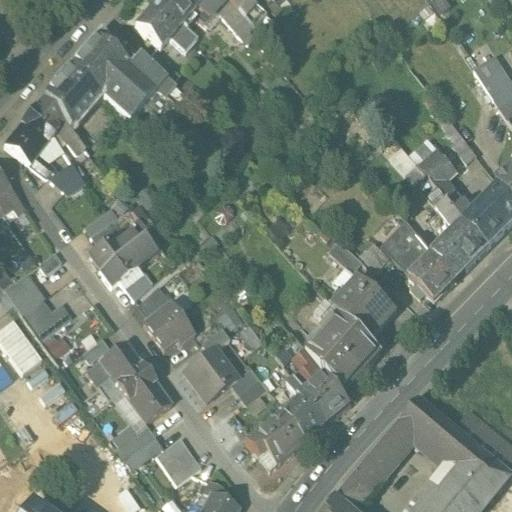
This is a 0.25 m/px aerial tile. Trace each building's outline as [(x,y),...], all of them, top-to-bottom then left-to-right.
[(161,0),(156,6),(185,32),(195,21),(203,29),(216,14),(227,4),(226,3),(223,0),(161,0)] [(223,0),(226,3),(227,4),(252,33),(253,34),(267,18),(251,5),(250,6),(247,3),(249,0),(223,0)] [(252,33),(227,4),(216,14),(240,43),(242,42),(247,48),(254,41),(249,36),(252,33)] [(156,6),(134,32),(159,54),(169,43),(185,57),(197,42),(185,32),(156,6)] [(99,38),(69,73),(99,100),(128,127),(145,108),(155,97),(164,105),(174,93),(171,90),(145,66),(139,59),(133,65),(120,54),(114,49),(114,50),(99,38)] [(139,59),(126,47),(120,54),(133,65),(139,59)] [(179,81),(153,57),(145,66),(171,90),(179,81)] [(511,89),(493,60),(474,73),(507,125),(511,130),(511,89)] [(99,100),(69,73),(44,102),(63,127),(69,135),(99,100)] [(174,93),(164,105),(179,118),(190,107),(174,93)] [(155,97),(145,108),(154,116),(164,105),(155,97)] [(44,102),(43,101),(27,122),(52,142),(57,136),(63,127),(44,102)] [(476,158),(448,120),(441,126),(455,145),(452,148),(465,166),(476,158)] [(52,142),(27,122),(3,151),(30,171),(37,162),(52,142)] [(69,135),(63,127),(57,136),(69,152),(77,146),(69,135)] [(456,178),(436,155),(418,171),(428,182),(437,193),(453,212),(463,204),(448,185),(456,178)] [(53,174),(37,162),(30,171),(46,183),(53,174)] [(511,170),(496,184),(500,188),(511,203),(511,170)] [(437,193),(428,182),(417,192),(426,202),(427,201),(442,221),(453,212),(437,193)] [(8,193),(0,185),(0,216),(1,218),(8,212),(15,222),(24,215),(8,193)] [(472,216),(463,204),(453,212),(463,225),(489,250),(511,226),(511,203),(500,188),(472,216)] [(463,225),(453,212),(442,221),(449,230),(455,234),(433,256),(432,256),(455,284),(489,250),(463,225)] [(433,256),(406,224),(381,250),(410,279),(409,281),(417,289),(412,294),(420,302),(425,297),(434,306),(455,284),(432,256),(433,256)] [(141,228),(116,247),(124,257),(144,242),(143,241),(148,237),(141,228)] [(112,242),(86,261),(98,277),(124,257),(116,247),(112,242)] [(362,266),(338,245),(328,256),(352,277),(362,266)] [(124,257),(98,277),(109,293),(135,273),(124,257)] [(26,281),(33,276),(20,258),(8,266),(21,284),(26,281)] [(53,259),(38,270),(45,280),(60,268),(53,259)] [(142,278),(122,293),(132,307),(151,289),(142,278)] [(26,281),(21,284),(3,296),(21,321),(40,307),(43,304),(26,281)] [(359,281),(346,295),(339,291),(329,307),(334,312),(369,344),(396,314),(359,281)] [(49,319),(40,307),(21,321),(40,348),(70,326),(59,311),(49,319)] [(194,341),(169,308),(142,329),(163,357),(176,347),(180,351),(194,341)] [(236,309),(223,318),(232,332),(245,323),(236,309)] [(334,312),(323,325),(328,332),(307,356),(342,398),(381,355),(369,344),(334,312)] [(221,334),(202,348),(210,359),(212,357),(229,344),(221,334)] [(101,344),(85,357),(92,366),(108,354),(101,344)] [(124,349),(86,378),(97,394),(136,365),(124,349)] [(307,356),(306,355),(294,364),(304,376),(294,384),(328,427),(350,409),(342,398),(307,356)] [(210,359),(185,378),(206,406),(232,387),(236,384),(220,362),(218,364),(212,357),(210,359)] [(136,365),(97,394),(108,408),(122,399),(147,380),(136,365)] [(236,384),(232,387),(240,398),(259,384),(251,373),(236,384)] [(147,380),(122,399),(125,404),(128,408),(133,414),(159,395),(147,380)] [(259,384),(240,398),(248,409),(267,394),(259,384)] [(328,427),(294,384),(287,388),(296,399),(298,398),(301,401),(283,416),(307,447),(328,427)] [(159,395),(133,414),(145,430),(170,410),(159,395)] [(473,448),(418,403),(399,426),(414,438),(455,471),(473,448)] [(283,416),(251,440),(252,440),(244,446),(258,463),(264,459),(274,472),(294,457),(294,456),(307,447),(283,416)] [(399,426),(345,490),(366,508),(384,487),(378,482),(400,455),(400,454),(414,438),(399,426)] [(147,433),(116,455),(124,465),(155,443),(147,433)] [(155,443),(124,465),(131,474),(161,452),(155,443)] [(455,471),(420,511),(485,511),(511,480),(473,448),(455,471)] [(192,466),(178,494),(190,500),(205,472),(192,466)] [(230,499),(208,487),(202,498),(209,502),(203,511),(233,511),(226,508),(230,499)] [(345,490),(326,511),(362,511),(366,508),(345,490)]
